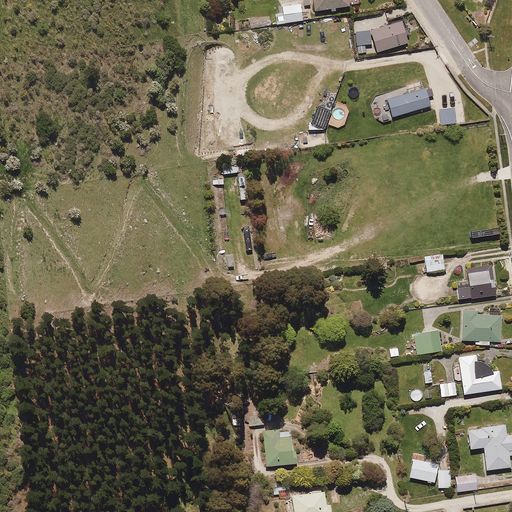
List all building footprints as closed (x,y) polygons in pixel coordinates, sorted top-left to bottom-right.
[(281,0),(282,22),(303,21),(301,0),(281,0)] [(342,0),(305,0),(306,8),(343,2),(342,0)] [(394,16),(361,27),(369,50),(401,40),(394,16)] [(417,83),(379,96),(383,115),(422,103),(417,83)] [(454,110),(438,112),(440,127),(456,126),(454,110)] [(233,187),(232,170),(217,171),(218,193),(227,193),(227,188),(233,187)] [(245,215),(238,215),(240,243),(247,242),(245,215)] [(233,249),(224,249),(226,271),(235,271),(233,249)] [(435,250),(415,252),(418,272),(439,269),(435,250)] [(459,277),(447,279),(450,298),(490,292),(484,261),(457,265),(459,277)] [(470,307),(454,307),(453,338),(494,338),(495,313),(469,312),(470,307)] [(430,327),(404,330),(408,352),(434,349),(430,327)] [(399,347),(387,347),(387,359),(400,359),(399,347)] [(470,371),(468,350),(449,354),(455,392),(494,386),(491,366),(470,371)] [(429,370),(421,371),(424,386),(432,385),(429,370)] [(499,420),(457,425),(460,447),(474,446),(477,467),(504,464),(502,450),(507,450),(505,429),(501,429),(499,420)] [(281,428),(262,430),(267,468),(299,464),(297,450),(293,450),(292,436),(282,437),(281,428)] [(432,459),(404,453),(399,474),(426,481),(432,459)] [(451,470),(438,469),(437,490),(451,490),(451,470)] [(315,471),(291,472),(292,492),(316,491),(315,471)] [(452,474),(453,487),(478,485),(477,472),(452,474)] [(326,491),(293,496),(295,511),(332,511),(331,503),(327,504),(326,491)]
